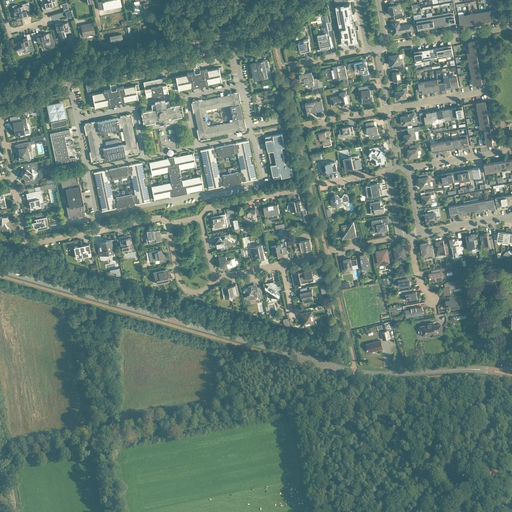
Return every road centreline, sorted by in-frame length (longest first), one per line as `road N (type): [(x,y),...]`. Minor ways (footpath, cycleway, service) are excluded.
road 1 (tertiary): [(352,370),(0,269)]
road 2 (track): [(109,511),(70,296)]
road 3 (unclassified): [(262,181),(97,215),(88,168)]
road 4 (residential): [(168,221),(31,245),(11,176)]
road 5 (tertiary): [(67,75),(232,37)]
road 6 (unclassified): [(77,119),(134,111),(143,157),(88,168)]
road 7 (unclassified): [(242,85),(187,102),(197,146),(252,134)]
road 8 (tertiary): [(352,370),(507,374)]
road 9 (residential): [(387,47),(511,28)]
road 10 (residential): [(282,265),(400,236)]
